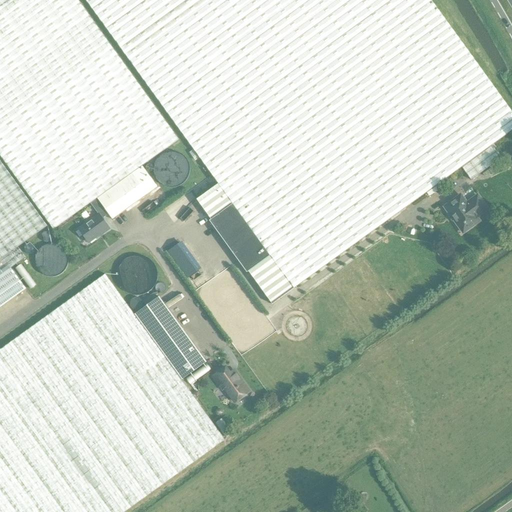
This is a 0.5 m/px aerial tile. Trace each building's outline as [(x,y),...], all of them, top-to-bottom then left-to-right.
[(97,199),(142,166),(178,140),(77,0),(0,0),(0,155),(54,230),(90,204),(97,199)] [(85,0),(210,172),(219,184),(197,200),(211,220),(232,204),(270,256),(248,271),(272,304),(461,167),(471,180),(501,159),(492,146),(511,130),(511,112),(490,81),(430,0),(85,0)] [(0,276),(11,268),(26,258),(18,247),(47,226),(0,160),(0,276)] [(142,166),(97,199),(109,214),(113,220),(157,187),(142,166)] [(476,217),(487,209),(477,196),(466,203),(460,195),(444,207),(463,233),(479,221),(476,217)] [(109,214),(97,199),(90,204),(99,215),(78,230),(88,244),(102,234),(102,235),(110,230),(102,219),(109,214)] [(211,220),(210,221),(247,272),(248,271),(270,256),(232,204),(211,220)] [(199,270),(180,243),(168,252),(187,278),(199,270)] [(11,268),(0,276),(0,307),(26,289),(11,268)] [(182,379),(135,314),(106,274),(0,350),(0,511),(124,511),(225,439),(182,379)] [(154,292),(143,300),(146,306),(158,298),(154,292)] [(135,314),(182,379),(207,362),(160,297),(135,314)] [(236,402),(250,392),(235,370),(231,373),(226,367),(214,376),(224,389),(226,388),(236,402)] [(355,510),(362,505),(356,495),(349,501),(355,510)]
